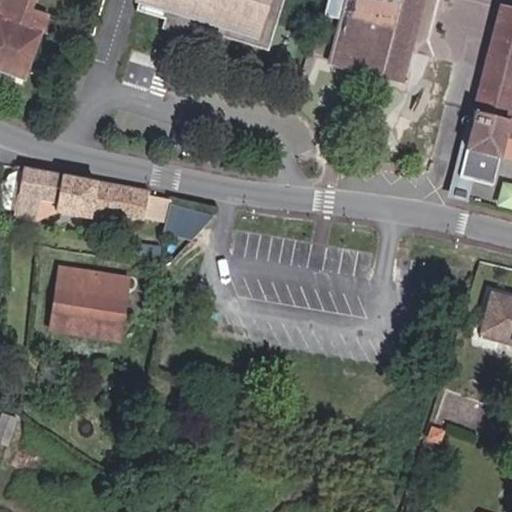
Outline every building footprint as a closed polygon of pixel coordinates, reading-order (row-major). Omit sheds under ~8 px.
[(28,12),(31,0),(0,0),(0,71),(23,80),(40,34),(22,27),(28,12)] [(254,35),(264,0),(139,0),(137,10),(165,18),(167,9),(197,18),(195,27),(224,36),(227,26),(254,35)] [(283,0),(264,0),(254,35),(271,39),(283,0)] [(337,19),(342,0),(326,0),(323,15),(337,19)] [(347,0),(331,63),(399,80),(419,0),(347,0)] [(511,9),(500,7),(457,177),(469,180),(492,186),(499,156),(508,120),(511,106),(511,9)] [(197,18),(167,9),(165,18),(195,27),(197,18)] [(85,48),(91,35),(73,28),(68,41),(85,48)] [(511,121),(508,120),(499,156),(511,159),(511,121)] [(168,208),(169,200),(148,196),(148,191),(95,182),(62,175),(22,168),(14,217),(34,220),(38,199),(57,202),(56,210),(89,216),(89,214),(108,218),(114,219),(115,213),(144,219),(166,223),(167,217),(168,208)] [(457,177),(454,189),(466,192),(469,180),(457,177)] [(511,206),(511,182),(503,180),(496,202),(511,206)] [(464,199),(466,192),(454,189),(452,196),(464,199)] [(175,219),(177,210),(168,208),(167,217),(175,219)] [(118,326),(125,279),(82,272),(78,295),(91,297),(87,322),(118,326)] [(511,341),(511,300),(491,295),(481,332),(511,341)] [(0,444),(6,446),(16,419),(1,413),(0,416),(0,444)] [(439,442),(442,432),(432,429),(429,439),(439,442)]
